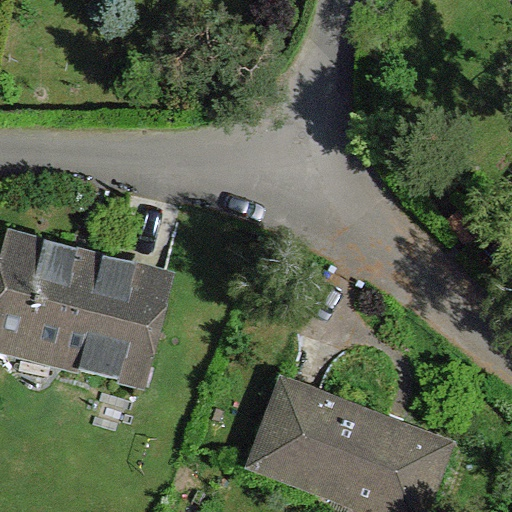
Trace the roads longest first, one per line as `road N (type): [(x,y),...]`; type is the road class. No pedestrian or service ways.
road 1 (residential): [(300,164),(0,155)]
road 2 (residential): [(300,164),(511,370)]
road 3 (residential): [(339,0),(300,164)]
